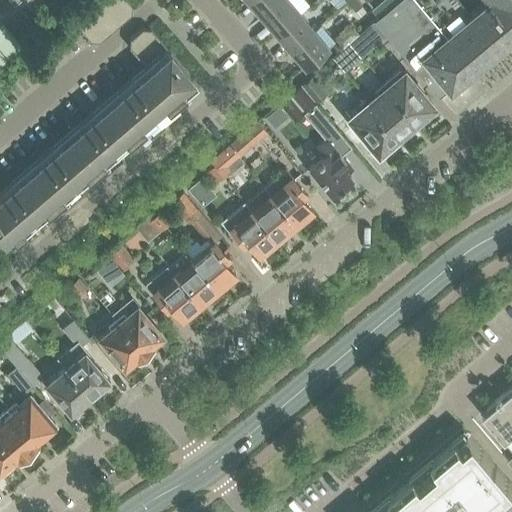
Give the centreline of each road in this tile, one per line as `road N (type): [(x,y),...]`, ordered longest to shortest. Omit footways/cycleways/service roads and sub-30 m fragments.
road 1 (residential): [(152,398),(506,104)]
road 2 (residential): [(0,278),(254,61),(201,0)]
road 3 (tertiary): [(209,467),(465,253),(511,227)]
road 4 (residential): [(327,511),(511,351)]
road 5 (residential): [(0,135),(157,0)]
road 6 (residential): [(15,511),(152,398)]
